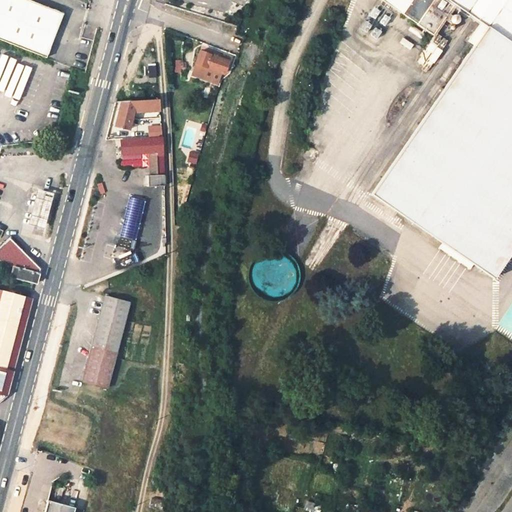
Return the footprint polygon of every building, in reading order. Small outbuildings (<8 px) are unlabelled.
[(0,0),(0,38),(46,57),(64,13),(30,0),(0,0)] [(511,0),(405,0),(400,8),(432,30),(452,1),(466,10),(477,17),(486,23),(370,188),(491,273),(511,244),(511,0)] [(371,39),(391,15),(378,4),(357,28),(371,39)] [(399,45),(409,49),(411,43),(401,39),(399,45)] [(426,70),(440,51),(428,43),(414,61),(426,70)] [(206,67),(223,73),(227,62),(228,58),(221,56),(217,54),(216,57),(211,55),(212,53),(208,52),(207,54),(204,53),(206,47),(201,46),(195,63),(191,74),(203,79),(206,67)] [(133,100),(135,100),(143,100),(147,100),(146,87),(132,88),(133,100)] [(158,99),(147,100),(143,100),(143,111),(159,110),(158,99)] [(129,129),(132,113),(135,100),(133,100),(121,101),(114,126),(129,129)] [(135,100),(132,113),(143,111),(143,100),(135,100)] [(203,132),(199,131),(200,123),(185,121),(181,148),(201,150),(203,132)] [(148,129),(148,136),(161,136),(160,128),(148,129)] [(163,185),(160,137),(120,140),(121,153),(156,152),(158,176),(148,176),(148,187),(163,185)] [(196,165),(197,153),(188,152),(186,164),(196,165)] [(31,188),(24,225),(43,228),(49,192),(31,188)] [(127,197),(118,235),(134,239),(144,201),(127,197)] [(11,276),(36,282),(40,267),(9,237),(0,245),(0,261),(3,265),(11,264),(9,274),(11,276)] [(119,265),(131,262),(128,251),(116,255),(119,265)] [(263,300),(274,303),(284,301),(293,294),(299,285),(300,274),(297,264),(290,255),(280,251),(269,251),(259,255),(251,263),(248,273),(249,284),(254,294),(263,300)] [(0,394),(6,396),(32,297),(0,289),(0,394)] [(107,388),(129,302),(104,296),(82,382),(107,388)] [(42,511),(72,511),(74,505),(47,497),(42,511)] [(163,508),(162,500),(151,499),(150,506),(163,508)]
